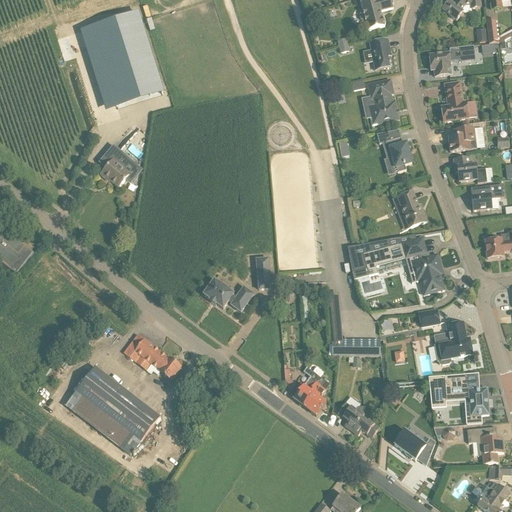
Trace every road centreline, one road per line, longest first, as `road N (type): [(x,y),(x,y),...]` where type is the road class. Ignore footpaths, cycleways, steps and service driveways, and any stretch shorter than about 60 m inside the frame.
road 1 (secondary): [(422,511),(206,351),(0,182)]
road 2 (residential): [(482,285),(413,101),(410,21),(420,1)]
